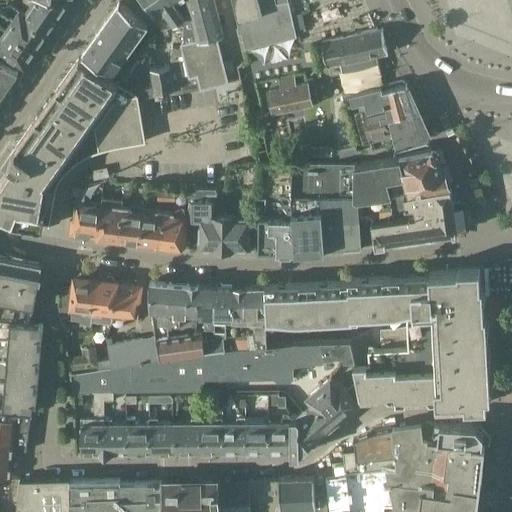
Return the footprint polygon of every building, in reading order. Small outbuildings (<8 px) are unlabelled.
[(46,30),(58,13),(64,5),(57,0),(34,0),(30,7),(24,15),(46,30)] [(145,0),(165,29),(184,16),(187,14),(186,10),(180,1),(176,4),(173,0),(145,0)] [(186,10),(187,14),(184,16),(184,39),(182,43),(179,48),(172,45),(170,64),(174,88),(162,90),(163,94),(176,93),(201,88),(198,74),(194,56),(220,50),(216,36),(223,34),(214,0),(173,0),(176,4),(180,1),(179,0),(189,0),(191,8),(186,10)] [(297,36),(296,33),(289,0),(277,3),(275,0),(233,0),(239,20),(238,20),(239,34),(242,33),(245,48),(271,42),(278,40),(289,38),(297,36)] [(126,53),(128,50),(136,39),(148,22),(119,2),(107,19),(121,29),(112,43),(126,53)] [(0,8),(0,22),(35,46),(46,30),(24,15),(10,7),(0,8)] [(138,57),(128,50),(126,53),(112,43),(121,29),(107,19),(82,53),(114,70),(124,77),(138,58),(138,57)] [(0,47),(24,63),(35,46),(0,22),(0,47)] [(358,34),(321,41),(327,65),(334,64),(340,63),(343,74),(380,66),(377,55),(383,54),(388,52),(383,28),(378,29),(358,34)] [(201,88),(228,82),(220,50),(194,56),(198,74),(201,88)] [(0,169),(5,174),(28,182),(55,193),(56,188),(56,187),(58,183),(58,182),(60,179),(63,175),(72,165),(80,159),(90,153),(101,150),(109,147),(116,145),(146,140),(138,93),(79,58),(10,155),(0,168),(0,169)] [(144,97),(156,95),(163,94),(162,90),(174,88),(170,64),(151,67),(138,58),(124,77),(121,81),(143,93),(144,97)] [(0,84),(6,89),(18,71),(0,62),(0,84)] [(269,91),(274,113),(312,105),(307,83),(269,91)] [(376,87),(387,124),(391,122),(391,118),(419,111),(406,83),(383,89),(382,85),(376,87)] [(390,136),(387,124),(376,87),(342,95),(345,105),(358,102),(360,111),(355,112),(359,127),(366,125),(370,141),(390,136)] [(431,137),(419,111),(391,118),(391,122),(387,124),(390,136),(393,147),(397,146),(397,147),(429,138),(431,137)] [(338,147),(340,156),(358,151),(356,143),(338,147)] [(334,146),(309,146),(309,154),(334,154),(334,146)] [(391,195),(449,185),(436,148),(399,156),(355,163),(327,163),(309,162),(293,162),(293,194),(321,195),(355,196),(359,198),(359,197),(391,193),(391,195)] [(0,213),(3,215),(13,219),(28,182),(5,174),(0,181),(0,213)] [(32,225),(42,228),(49,228),(55,193),(28,182),(13,219),(23,223),(32,225)] [(395,217),(424,212),(453,206),(451,187),(451,184),(449,185),(391,195),(395,217)] [(72,192),(72,194),(80,195),(81,188),(73,186),(72,192)] [(189,188),(189,208),(190,208),(190,207),(215,208),(215,209),(216,209),(216,188),(189,188)] [(166,200),(166,191),(158,191),(157,200),(166,200)] [(166,191),(166,200),(175,200),(175,191),(166,191)] [(277,251),(295,251),(291,194),(259,194),(258,250),(277,250),(277,251)] [(321,195),(293,194),(291,194),(295,251),(325,248),(321,195)] [(355,196),(321,195),(325,248),(362,245),(360,222),(359,198),(355,196)] [(75,206),(72,232),(97,235),(101,205),(83,203),(75,202),(75,206)] [(97,235),(96,237),(118,239),(119,227),(122,227),(123,217),(122,217),(123,205),(113,204),(112,206),(101,205),(97,235)] [(119,227),(118,239),(125,240),(140,242),(143,210),(132,208),(132,206),(123,205),(122,217),(123,217),(122,227),(119,227)] [(453,206),(424,212),(395,217),(372,220),(376,244),(457,232),(454,206),(453,206)] [(143,210),(140,242),(160,244),(161,232),(165,232),(166,222),(164,222),(165,213),(165,210),(155,209),(155,211),(143,210)] [(161,232),(160,244),(168,245),(182,247),(183,247),(184,230),(185,215),(175,214),(175,212),(165,210),(165,213),(164,222),(166,222),(165,232),(161,232)] [(235,249),(250,249),(251,215),(235,215),(235,214),(198,214),(198,248),(211,249),(235,250),(235,249)] [(360,222),(362,245),(362,246),(376,244),(372,220),(360,222)] [(0,292),(35,299),(42,263),(0,254),(0,292)] [(368,348),(369,363),(354,363),(361,400),(375,400),(395,398),(396,403),(422,402),(436,401),(437,403),(453,402),(465,402),(465,404),(487,403),(487,401),(486,383),(490,382),(490,372),(488,347),(487,322),(485,322),(484,294),(481,294),(480,265),(458,266),(458,269),(429,270),(430,274),(349,278),(349,281),(265,285),(267,316),(353,312),(353,310),(406,307),(407,327),(381,328),(381,348),(368,348)] [(62,291),(60,305),(62,316),(69,317),(69,318),(82,319),(81,322),(84,322),(92,323),(92,321),(92,320),(93,312),(94,301),(93,301),(94,289),(97,290),(99,278),(87,277),(85,273),(80,273),(78,276),(74,275),(73,286),(72,292),(62,291)] [(93,312),(92,320),(112,323),(114,313),(117,282),(118,282),(118,280),(114,280),(112,277),(108,276),(105,279),(99,278),(97,290),(94,289),(93,301),(94,301),(93,312)] [(157,325),(169,326),(171,282),(150,280),(151,313),(158,313),(157,325)] [(117,282),(114,313),(125,314),(124,319),(137,320),(140,297),(142,285),(136,285),(118,282),(117,282)] [(188,316),(196,317),(197,284),(189,284),(171,282),(169,326),(179,326),(180,315),(188,316)] [(203,340),(215,339),(217,285),(197,284),(196,317),(205,317),(204,329),(202,333),(203,340)] [(226,318),(234,318),(235,286),(217,285),(215,339),(223,338),(224,338),(224,330),(226,330),(226,318)] [(235,286),(234,318),(244,318),(254,318),(254,330),(254,333),(248,334),(251,348),(267,346),(266,322),(264,285),(235,286)] [(31,321),(33,304),(0,297),(0,407),(32,410),(33,410),(35,388),(37,366),(39,344),(41,322),(31,321)] [(112,367),(159,359),(155,335),(123,340),(122,334),(115,335),(118,326),(110,325),(107,338),(110,358),(112,367)] [(205,353),(225,351),(223,338),(215,339),(203,340),(202,333),(157,339),(160,359),(205,353)] [(159,359),(112,367),(100,369),(96,370),(71,374),(74,393),(94,393),(94,399),(104,399),(114,399),(113,392),(205,391),(204,379),(274,378),(294,378),(293,366),(324,362),(324,361),(343,357),(344,363),(355,361),(350,339),(348,339),(293,341),(267,346),(251,348),(240,349),(225,351),(205,353),(160,359),(159,359)] [(110,358),(98,360),(100,369),(112,367),(110,358)] [(313,402),(308,407),(327,428),(357,402),(340,382),(337,385),(330,377),(308,396),(313,402)] [(246,394),(236,394),(236,406),(246,405),(246,394)] [(81,423),(81,453),(96,453),(96,454),(95,454),(95,455),(105,455),(104,417),(104,399),(94,399),(94,417),(95,417),(95,423),(81,423)] [(0,481),(10,482),(10,477),(13,448),(25,449),(25,450),(26,450),(32,410),(2,407),(0,407),(0,481)] [(292,415),(292,453),(300,453),(300,449),(302,449),(327,428),(308,407),(297,415),(292,415)] [(246,451),(269,451),(269,421),(269,415),(260,415),(260,421),(246,421),(246,451)] [(282,420),(269,421),(269,451),(291,451),(291,453),(292,453),(292,415),(282,415),(282,420)] [(191,421),(175,422),(175,452),(201,452),(200,421),(200,416),(191,416),(191,421)] [(201,452),(224,452),(224,416),(214,416),(214,421),(200,421),(201,452)] [(246,416),(224,416),(224,452),(246,451),(246,421),(246,416)] [(113,453),(127,453),(127,422),(113,422),(113,417),(104,417),(105,455),(114,455),(114,454),(113,454),(113,453)] [(127,417),(127,422),(127,453),(150,452),(149,422),(136,422),(135,417),(127,417)] [(150,452),(175,452),(175,422),(158,422),(158,417),(149,417),(149,422),(150,452)] [(397,465),(386,466),(390,483),(393,501),(393,504),(393,506),(418,509),(447,511),(477,511),(480,494),(485,447),(486,444),(482,443),(430,438),(432,422),(423,421),(394,425),(396,455),(397,465)] [(432,422),(430,438),(482,443),(484,432),(477,424),(440,422),(440,423),(432,422)] [(355,447),(344,448),(346,471),(386,466),(397,465),(396,455),(394,425),(393,425),(387,426),(378,429),(375,430),(372,430),(369,431),(367,432),(364,433),(361,435),(359,436),(356,437),(353,438),(355,441),(355,447)] [(325,480),(316,481),(316,494),(327,493),(328,509),(327,511),(391,511),(392,510),(393,506),(393,504),(393,501),(390,483),(386,466),(346,471),(325,474),(325,480)] [(314,475),(279,476),(279,477),(283,504),(283,511),(327,511),(328,509),(327,493),(316,494),(316,481),(315,475),(314,475)] [(17,509),(16,511),(69,511),(70,478),(70,476),(20,477),(16,509),(17,509)] [(69,511),(164,511),(163,480),(121,481),(121,477),(85,477),(71,477),(70,478),(69,511)] [(279,477),(249,478),(253,511),(283,511),(283,504),(279,477)] [(253,511),(249,478),(220,479),(221,499),(222,511),(253,511)] [(165,480),(163,480),(164,511),(222,511),(221,499),(220,479),(219,479),(219,480),(218,480),(188,480),(165,480)]
